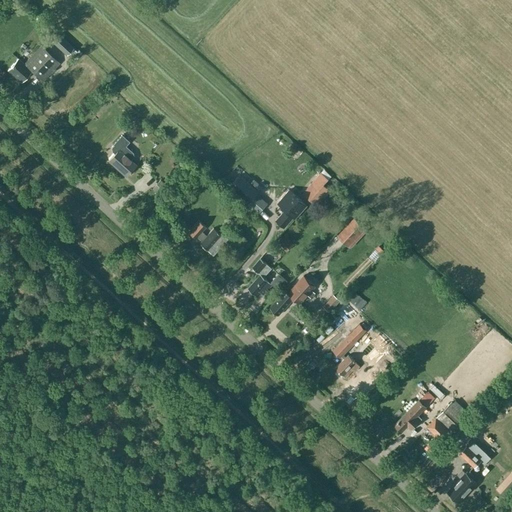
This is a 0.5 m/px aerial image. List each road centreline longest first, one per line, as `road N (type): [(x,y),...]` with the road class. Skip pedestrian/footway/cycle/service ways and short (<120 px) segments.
road 1 (unclassified): [(433,511),(0,110)]
road 2 (track): [(0,191),(344,511)]
